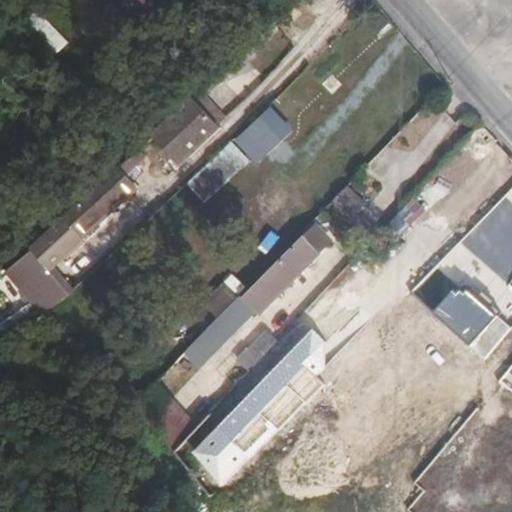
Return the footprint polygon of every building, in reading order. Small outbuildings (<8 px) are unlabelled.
[(247,52),(268,32),(249,12),(229,32),(247,52)] [(402,78),(379,102),(401,123),(424,98),(402,78)] [(164,128),(183,149),(214,121),(194,100),(164,128)] [(270,106),(235,140),(257,164),(293,130),(270,106)] [(214,121),(183,149),(187,153),(217,125),(214,121)] [(150,142),(168,162),(183,149),(164,128),(150,142)] [(126,200),(168,162),(150,142),(108,180),(122,195),(126,200)] [(330,153),(303,177),(325,201),(352,177),(330,153)] [(63,221),(77,236),(122,195),(108,180),(63,221)] [(74,239),(77,236),(63,221),(60,224),(74,239)] [(78,244),(74,239),(60,224),(31,250),(29,253),(46,274),(78,244)] [(285,288),(320,251),(304,236),(269,273),(285,288)] [(29,253),(8,272),(46,313),(67,295),(46,274),(29,253)] [(223,314),(240,296),(228,285),(211,303),(223,314)] [(195,430),(153,387),(132,407),(149,423),(176,450),(195,430)]
